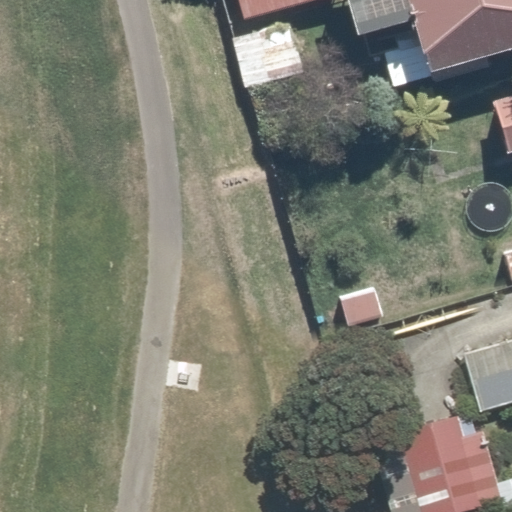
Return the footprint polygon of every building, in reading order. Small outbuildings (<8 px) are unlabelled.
[(237,0),(245,25),(330,0),(237,0)] [(511,55),(511,0),(345,0),(355,41),(413,19),(431,80),(511,55)] [(299,26),(233,49),(251,102),(317,79),(299,26)] [(511,100),(494,106),(508,156),(511,155),(511,100)] [(397,282),(330,309),(345,345),(412,317),(397,282)] [(511,348),(464,361),(475,418),(511,407),(511,348)] [(499,511),(475,418),(364,453),(381,511),(499,511)]
